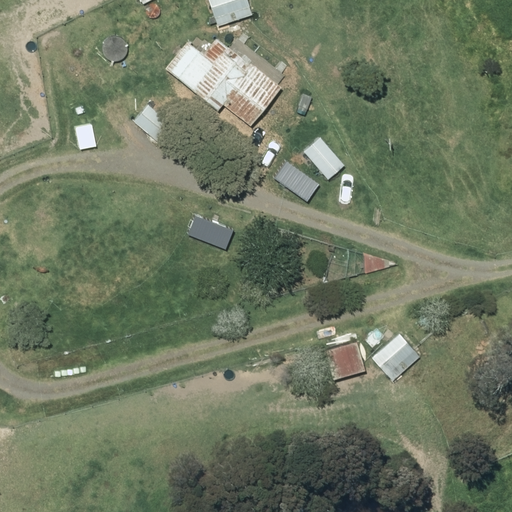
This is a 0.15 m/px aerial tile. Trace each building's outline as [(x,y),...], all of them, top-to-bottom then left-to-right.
[(208,0),(216,22),(253,9),(249,0),(208,0)] [(143,1),(116,1),(116,29),(143,29),(143,1)] [(185,34),(163,63),(216,104),(220,99),(247,119),(277,81),(229,43),(217,58),(185,34)] [(149,99),(132,116),(161,144),(177,127),(149,99)] [(318,131),(301,145),(326,175),(343,161),(318,131)] [(395,261),(344,244),(343,274),(395,261)] [(389,378),(420,350),(399,327),(367,355),(389,378)] [(356,335),(322,345),(330,373),(364,363),(356,335)]
